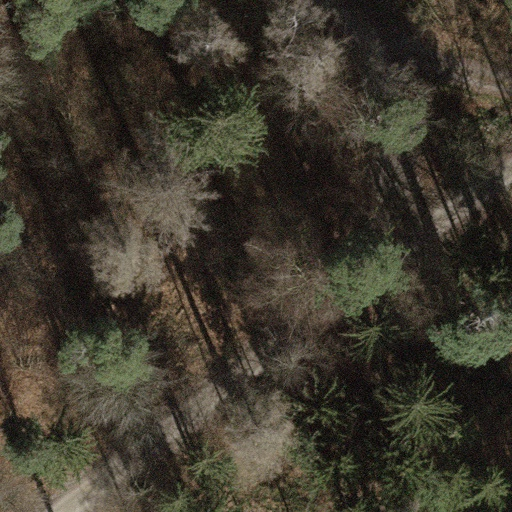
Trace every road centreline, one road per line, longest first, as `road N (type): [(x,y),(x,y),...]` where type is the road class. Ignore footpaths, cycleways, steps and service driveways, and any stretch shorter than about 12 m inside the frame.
road 1 (track): [(65,511),(400,244),(511,166)]
road 2 (track): [(367,30),(403,138),(400,244)]
road 3 (track): [(511,89),(409,54),(326,0)]
